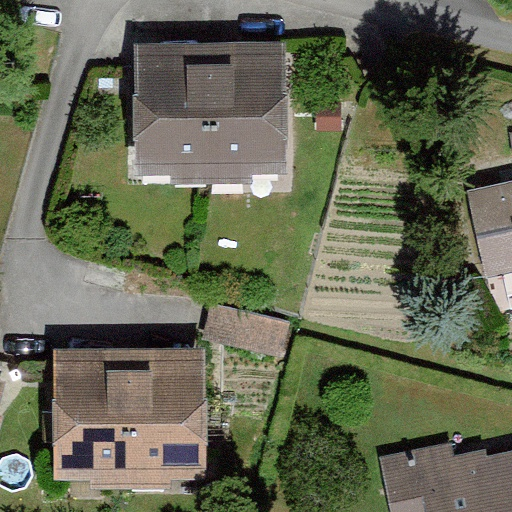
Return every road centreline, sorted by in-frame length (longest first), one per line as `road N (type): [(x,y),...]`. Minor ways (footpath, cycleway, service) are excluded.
road 1 (residential): [(8,320),(101,0)]
road 2 (residential): [(356,0),(511,37)]
